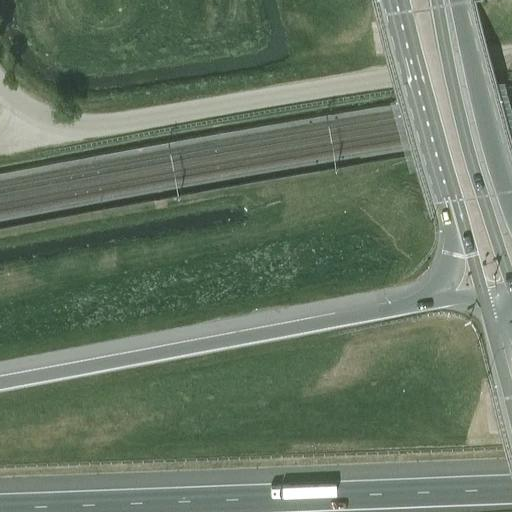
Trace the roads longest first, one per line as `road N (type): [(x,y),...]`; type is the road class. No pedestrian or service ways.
road 1 (unclassified): [(0,82),(30,108),(86,126),(511,58)]
road 2 (motorway): [(511,488),(0,508)]
road 3 (motorway): [(425,304),(0,382)]
road 4 (primary): [(511,285),(471,157),(436,0)]
road 5 (primary): [(401,0),(462,222)]
road 6 (motorway): [(511,212),(455,0)]
